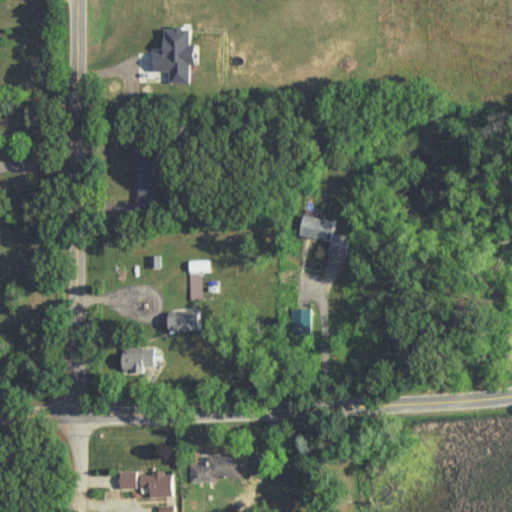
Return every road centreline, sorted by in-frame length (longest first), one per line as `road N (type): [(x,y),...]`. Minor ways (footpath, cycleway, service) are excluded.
road 1 (tertiary): [(511,399),(77,419)]
road 2 (residential): [(77,419),(78,0)]
